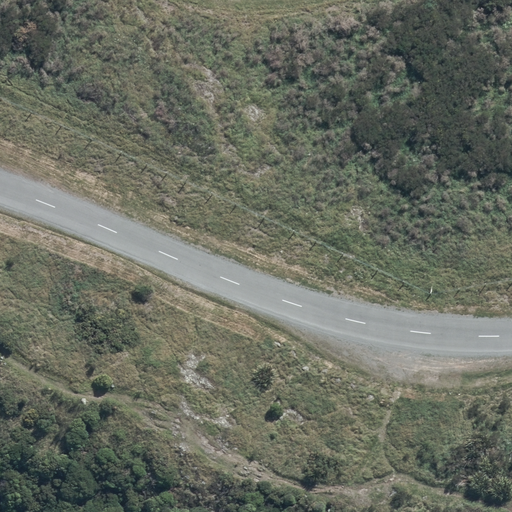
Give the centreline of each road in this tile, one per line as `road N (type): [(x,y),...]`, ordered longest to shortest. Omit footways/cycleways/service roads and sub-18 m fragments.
road 1 (tertiary): [(0,186),(238,284),(365,324),(511,335)]
road 2 (track): [(340,0),(294,12),(198,17),(157,0)]
